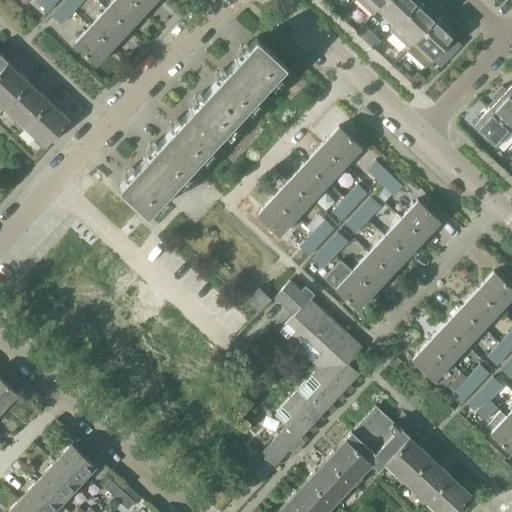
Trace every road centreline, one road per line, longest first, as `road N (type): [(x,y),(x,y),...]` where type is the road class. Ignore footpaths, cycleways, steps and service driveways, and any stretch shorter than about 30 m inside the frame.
road 1 (residential): [(0,242),(227,0)]
road 2 (residential): [(371,340),(499,206)]
road 3 (residential): [(182,511),(58,398)]
road 4 (residential): [(351,68),(241,185)]
road 5 (residential): [(421,134),(509,43)]
